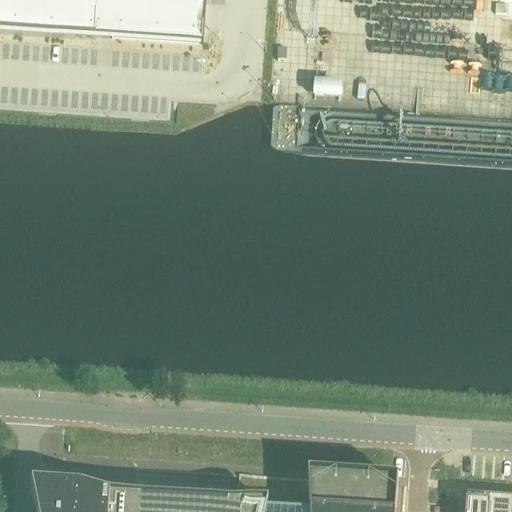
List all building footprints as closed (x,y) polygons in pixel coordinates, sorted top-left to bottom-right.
[(0,0),(0,35),(96,42),(98,0),(116,0),(206,6),(206,0),(0,0)] [(431,57),(422,154),(511,162),(511,109),(507,112),(498,95),(483,104),(492,121),(454,118),(456,102),(462,98),(469,111),(477,112),(479,89),(492,90),(487,79),(494,60),(484,42),(469,40),(463,56),(481,57),(484,63),(467,62),(461,75),(448,51),(425,49),(448,59),(431,57)] [(315,96),(323,97),(323,85),(315,84),(315,96)] [(315,464),(305,464),(306,453),(297,453),(297,477),(314,477),(315,464)] [(395,511),(397,489),(239,477),(236,511),(204,511),(79,503),(79,498),(53,496),(53,495),(29,493),(33,509),(34,509),(34,511),(395,511)] [(485,511),(486,503),(463,501),(462,511),(485,511)] [(506,511),(507,504),(486,503),(485,511),(506,511)]
